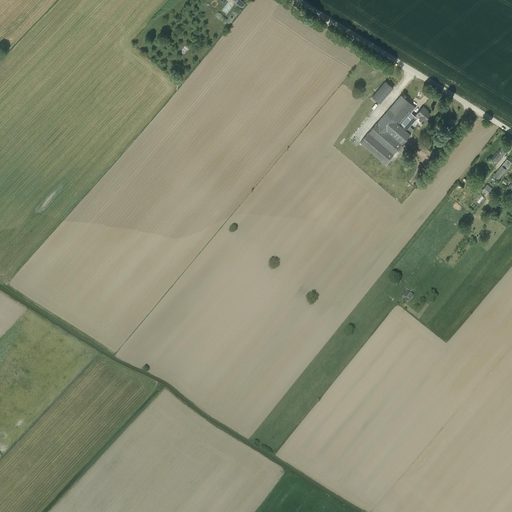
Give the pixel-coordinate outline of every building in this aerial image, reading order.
[(241,0),(236,0),(235,3),(242,8),(246,4),(241,0)] [(385,81),(372,96),(380,103),(393,88),(385,81)] [(377,122),(360,142),(385,163),(411,134),(407,130),(417,118),(411,112),(416,107),(401,94),(377,122)] [(423,106),(417,113),(421,116),(419,119),(424,123),(428,119),(426,118),(430,113),(427,111),(428,110),(423,106)] [(507,150),(502,146),(492,158),(497,162),(507,150)] [(511,163),(504,157),(494,170),(496,172),(493,175),(498,180),(501,176),(511,163)] [(487,194),(492,188),(487,184),(482,190),(487,194)] [(410,300),(414,295),(407,290),(403,295),(410,300)]
